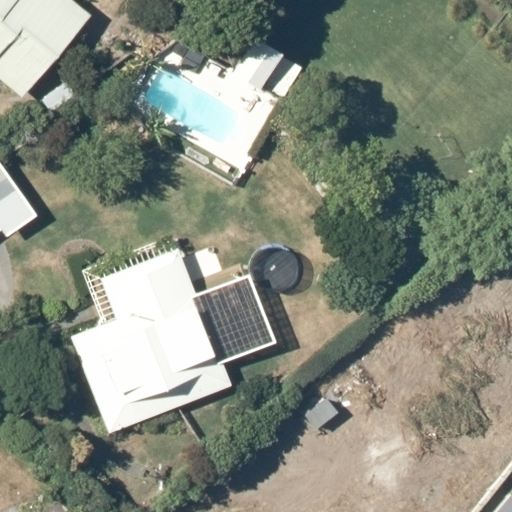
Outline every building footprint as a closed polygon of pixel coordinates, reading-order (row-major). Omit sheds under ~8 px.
[(97,10),(83,0),(0,0),(0,83),(22,102),(97,10)] [(307,64),(259,35),(237,71),(284,100),(307,64)] [(0,162),(0,229),(4,236),(34,218),(0,162)] [(233,390),(182,251),(96,283),(111,323),(68,338),(104,437),(233,390)] [(511,511),(511,503),(504,497),(492,511),(511,511)]
